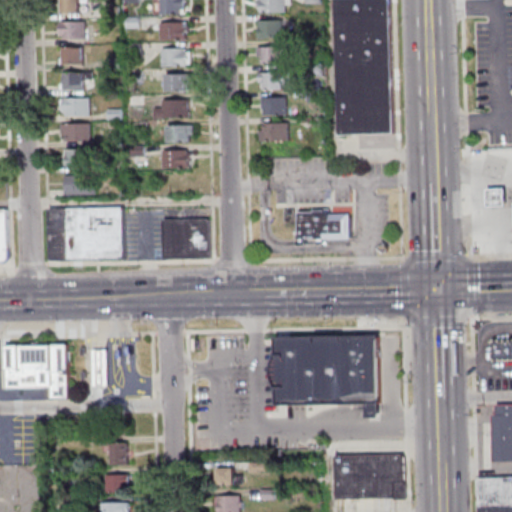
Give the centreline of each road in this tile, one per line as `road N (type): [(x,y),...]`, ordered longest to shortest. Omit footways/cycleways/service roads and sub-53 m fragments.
road 1 (residential): [(29,299),(20,0)]
road 2 (residential): [(232,293),(222,0)]
road 3 (secondary): [(257,293),(0,299)]
road 4 (residential): [(173,511),(170,391)]
